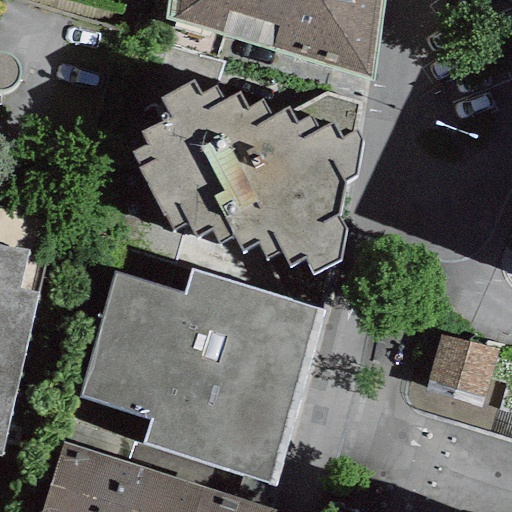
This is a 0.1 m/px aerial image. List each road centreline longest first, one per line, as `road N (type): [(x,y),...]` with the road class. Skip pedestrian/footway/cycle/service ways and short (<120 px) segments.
road 1 (residential): [(310,511),(354,363),(378,235)]
road 2 (residential): [(378,235),(411,0)]
road 3 (residential): [(511,162),(475,213),(378,235)]
